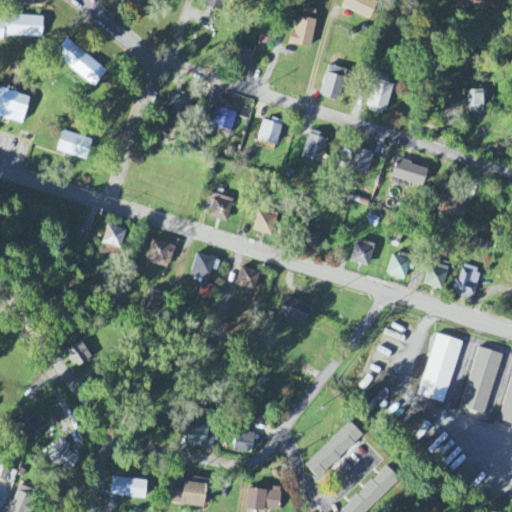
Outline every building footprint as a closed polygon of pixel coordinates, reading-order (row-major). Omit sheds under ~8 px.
[(220,11),(224,0),(205,0),(203,5),(220,11)] [(344,0),(341,7),(368,20),(376,2),(370,0),(344,0)] [(497,10),(498,0),(449,0),(458,2),(456,9),(467,11),(468,4),(497,10)] [(41,39),(41,19),(0,18),(0,41),(3,41),(3,38),(41,39)] [(290,45),(311,48),(314,20),(294,18),(290,45)] [(258,43),(270,46),(273,36),(261,32),(258,43)] [(53,55),(92,89),(105,73),(66,39),(53,55)] [(247,72),(254,52),(239,47),(232,68),(247,72)] [(338,102),(346,70),(327,66),(319,97),(338,102)] [(392,85),(373,80),(365,111),(384,116),(392,85)] [(0,118),(21,124),(28,97),(0,89),(0,118)] [(467,114),(483,113),(482,91),(466,92),(467,114)] [(171,93),(167,121),(186,124),(190,96),(171,93)] [(212,129),(231,133),(235,112),(216,109),(212,129)] [(281,126),(261,122),(257,142),(277,146),(281,126)] [(320,163),(327,136),(308,131),(301,159),(320,163)] [(85,162),(91,141),(62,132),(55,152),(85,162)] [(373,154),(354,148),(347,170),(366,176),(373,154)] [(390,180),(422,187),(426,168),(395,161),(390,180)] [(208,218),(227,222),(231,199),(212,195),(208,218)] [(467,206),(440,196),(434,213),(461,223),(467,206)] [(277,215),(258,209),(252,231),(270,237),(277,215)] [(100,255),(119,258),(123,230),(105,227),(100,255)] [(318,249),(320,228),(302,227),(300,248),(318,249)] [(168,270),(174,247),(151,240),(144,263),(168,270)] [(373,246),(354,242),(349,263),(369,267),(373,246)] [(214,260),(196,254),(189,277),(207,282),(214,260)] [(404,281),(408,262),(391,258),(386,277),(404,281)] [(448,268),(430,262),(423,286),(442,291),(448,268)] [(479,269),(460,265),(454,292),(473,296),(479,269)] [(258,272),(239,269),(235,288),(254,291),(258,272)] [(196,298),(211,303),(216,288),(201,283),(196,298)] [(163,294),(148,291),(144,311),(159,314),(163,294)] [(310,307),(283,298),(277,316),(304,325),(310,307)] [(461,343),(435,335),(417,397),(443,405),(461,343)] [(91,359),(82,343),(66,351),(76,368),(91,359)] [(501,356),(476,349),(460,410),(484,416),(501,356)] [(511,425),(511,372),(498,421),(511,425)] [(206,446),(209,412),(189,409),(185,443),(206,446)] [(18,429),(34,442),(48,425),(32,412),(18,429)] [(363,437),(349,423),(304,466),(317,481),(363,437)] [(233,451),(251,454),(254,435),(236,432),(233,451)] [(78,461),(67,450),(70,447),(61,440),(45,458),(64,476),(78,461)] [(342,511),(367,511),(399,482),(386,468),(341,511),(342,511)] [(145,482),(110,479),(109,497),(144,500),(145,482)] [(169,504),(201,509),(205,486),(172,481),(169,504)] [(29,511),(36,493),(18,486),(8,511),(29,511)] [(275,511),(277,511),(279,488),(271,488),(271,492),(245,490),(245,511),(275,511)]
